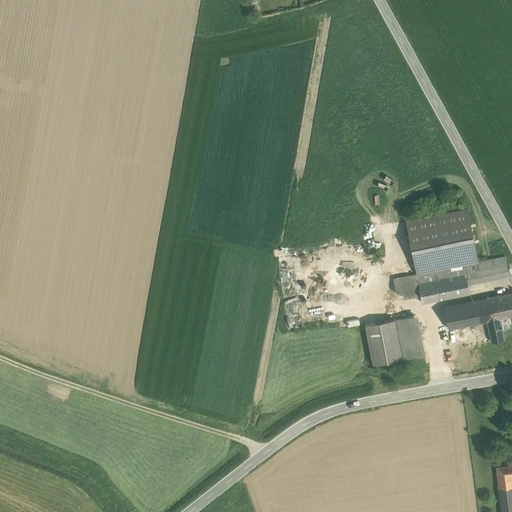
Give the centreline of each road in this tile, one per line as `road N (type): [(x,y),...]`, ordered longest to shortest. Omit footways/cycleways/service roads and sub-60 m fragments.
road 1 (tertiary): [(187,511),(306,421),(511,375)]
road 2 (track): [(268,447),(0,355)]
road 3 (tertiary): [(379,0),(511,241)]
